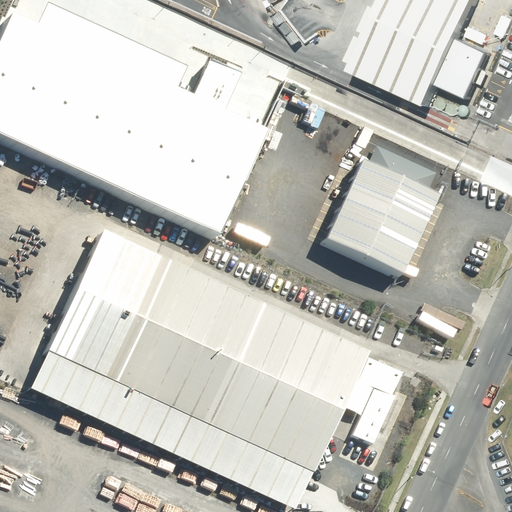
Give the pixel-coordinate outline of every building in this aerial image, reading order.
[(475,0),(385,0),(353,72),(430,107),(440,85),(470,99),(491,52),(459,37),(475,0)] [(13,12),(0,41),(0,129),(214,229),(256,156),(285,123),(233,90),(240,72),(116,33),(48,4),(40,21),(13,12)] [(364,150),(374,132),(363,126),(353,145),(364,150)] [(433,200),(354,164),(316,245),(395,282),(433,200)] [(109,201),(104,210),(123,219),(127,210),(109,201)] [(139,209),(132,222),(157,235),(164,222),(139,209)] [(168,221),(163,231),(177,238),(182,229),(168,221)] [(184,232),(179,242),(215,259),(220,249),(184,232)] [(292,511),(363,359),(95,238),(24,393),(288,511),(292,511)] [(352,438),(329,485),(333,486),(350,494),(372,448),(352,438)] [(347,500),(350,494),(333,486),(321,510),(325,511),(358,511),(361,507),(347,500)]
